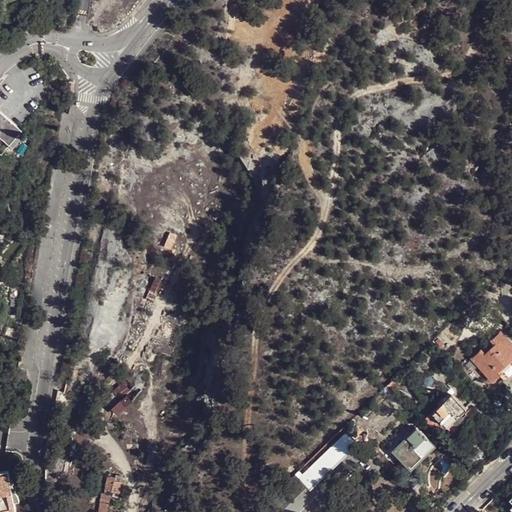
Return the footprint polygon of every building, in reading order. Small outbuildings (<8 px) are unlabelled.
[(0,136),(9,144),(18,134),(22,130),(0,111),(0,136)] [(22,137),(18,134),(9,144),(13,147),(22,137)] [(155,277),(149,290),(154,292),(158,287),(161,280),(155,277)] [(154,292),(149,290),(145,299),(152,301),(156,293),(154,292)] [(511,361),(511,341),(502,331),(493,338),(496,342),(485,352),(482,349),(473,357),(493,380),(500,374),(503,371),(500,369),(509,361),(510,362),(511,361)] [(511,361),(510,362),(509,361),(500,369),(503,371),(500,374),(504,379),(507,379),(511,377),(511,376),(511,361)] [(28,370),(18,368),(17,378),(26,380),(28,370)] [(389,383),(394,389),(399,384),(394,378),(389,383)] [(106,402),(116,413),(141,391),(134,384),(130,388),(123,381),(112,391),(106,402)] [(431,412),(441,422),(446,426),(449,423),(453,420),(463,410),(465,408),(451,392),(431,412)] [(466,413),(463,410),(453,420),(456,423),(466,413)] [(433,429),(441,422),(431,412),(423,419),(433,429)] [(419,450),(422,454),(433,443),(417,427),(402,441),(414,454),(419,450)] [(295,474),(255,511),(278,511),(306,486),(309,489),(356,444),(345,432),(303,473),(299,477),(295,474)] [(411,466),(422,454),(419,450),(414,454),(402,441),(394,449),(411,466)] [(465,463),(475,474),(481,468),(494,456),(484,445),(478,451),(472,457),(465,463)] [(464,485),(475,474),(465,463),(454,474),(459,480),(464,485)] [(0,507),(1,510),(16,508),(14,497),(19,495),(15,488),(13,488),(10,472),(0,473),(0,507)] [(104,489),(119,492),(123,476),(116,474),(115,477),(108,475),(104,489)] [(101,492),(97,511),(106,511),(110,494),(101,492)]
